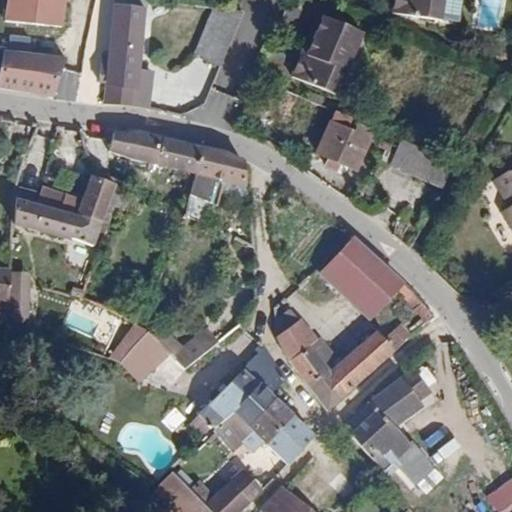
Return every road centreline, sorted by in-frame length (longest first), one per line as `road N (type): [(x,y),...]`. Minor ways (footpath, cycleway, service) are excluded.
road 1 (residential): [(210,135),(251,148),(347,213),(464,324)]
road 2 (residential): [(0,101),(210,135)]
road 3 (residential): [(210,135),(262,0)]
